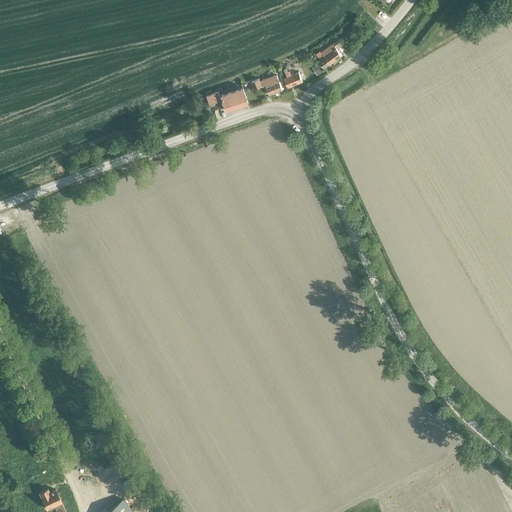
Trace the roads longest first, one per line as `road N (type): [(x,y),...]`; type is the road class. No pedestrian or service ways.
road 1 (unclassified): [(511,458),(449,401),(408,349),(295,106)]
road 2 (unclassified): [(0,205),(270,107),(295,106)]
road 3 (unclassified): [(295,106),(364,52),(411,0)]
